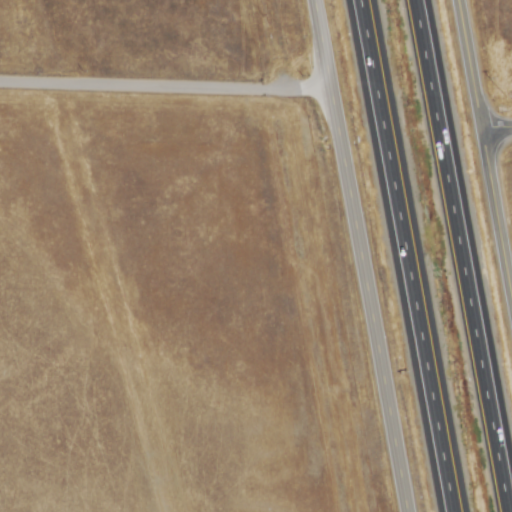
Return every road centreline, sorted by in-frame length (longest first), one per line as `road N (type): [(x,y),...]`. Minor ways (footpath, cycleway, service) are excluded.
road 1 (motorway): [(505,511),(412,0)]
road 2 (motorway): [(357,0),(450,511)]
road 3 (tertiary): [(402,511),(309,0)]
road 4 (residential): [(511,325),(457,0)]
